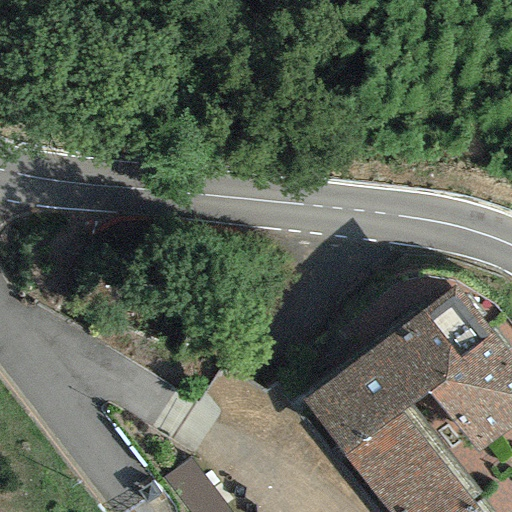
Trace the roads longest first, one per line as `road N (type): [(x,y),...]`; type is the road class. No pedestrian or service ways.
road 1 (tertiary): [(511,251),(457,236),(258,220),(0,176)]
road 2 (residential): [(123,511),(87,439),(0,304)]
